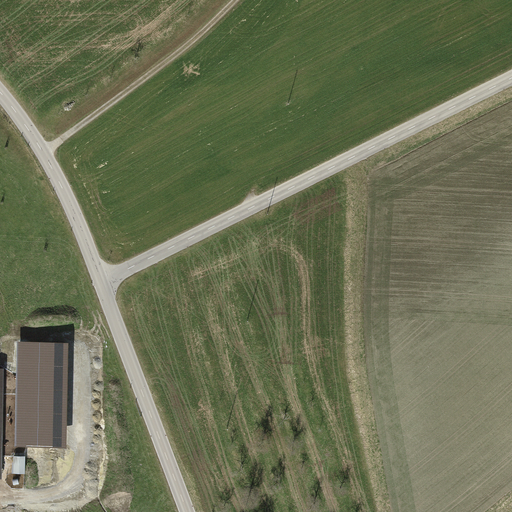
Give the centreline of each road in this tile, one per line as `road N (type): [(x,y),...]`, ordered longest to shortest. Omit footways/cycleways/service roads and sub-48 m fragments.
road 1 (tertiary): [(103,283),(511,80)]
road 2 (track): [(44,154),(238,0)]
road 3 (tertiary): [(103,283),(189,511)]
road 4 (tertiary): [(0,97),(44,154),(103,283)]
